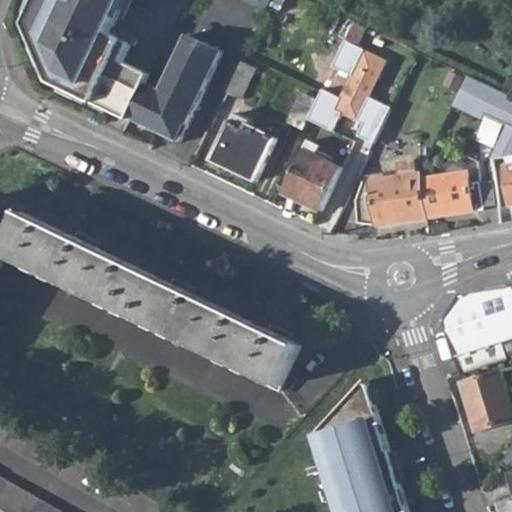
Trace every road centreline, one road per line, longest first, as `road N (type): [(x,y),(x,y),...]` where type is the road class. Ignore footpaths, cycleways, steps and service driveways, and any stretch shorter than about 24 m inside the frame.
road 1 (residential): [(0,106),(235,212),(319,260),(401,276)]
road 2 (residential): [(401,276),(470,511)]
